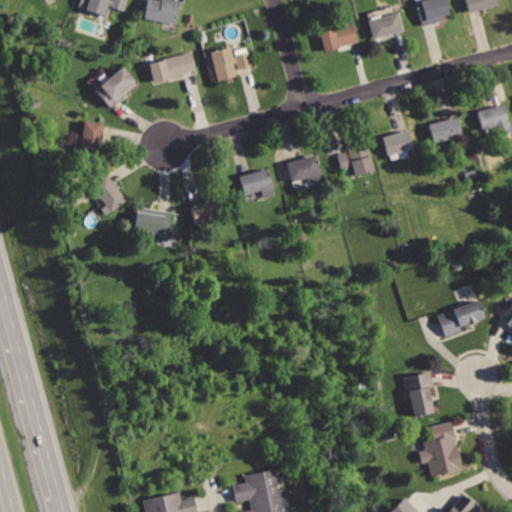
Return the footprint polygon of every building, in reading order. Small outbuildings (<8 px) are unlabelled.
[(87,0),(85,9),(105,15),(108,8),(126,13),(130,0),(87,0)] [(159,0),(150,0),(146,18),(180,26),(186,1),(182,0),(163,0),(163,1),(159,0)] [(422,0),(415,2),(422,26),(452,18),(446,0),(422,0)] [(465,0),(470,15),(502,7),(500,0),(465,0)] [(368,19),(375,41),(407,31),(400,9),(368,19)] [(318,33),(324,53),(360,42),(354,22),(318,33)] [(211,52),(219,83),(238,77),(236,72),(254,66),(250,52),(234,57),(231,46),(211,52)] [(149,61),(155,83),(197,70),(190,49),(149,61)] [(122,67),(96,90),(114,109),(139,85),(122,67)] [(477,109),(484,129),(495,126),(499,138),(511,134),(511,118),(506,100),(477,109)] [(430,122),(436,143),(466,134),(460,113),(430,122)] [(85,119),(80,153),(101,157),(106,122),(85,119)] [(384,135),(390,157),(417,150),(411,128),(384,135)] [(335,150),(341,169),(354,165),(358,177),(376,172),(367,140),(335,150)] [(289,161),(294,181),(307,178),(307,184),(322,180),(315,154),(289,161)] [(237,174),(242,195),(258,191),(260,199),(275,196),(268,166),(237,174)] [(107,170),(90,184),(112,210),(129,195),(107,170)] [(187,203),(193,229),(227,221),(220,195),(187,203)] [(140,209),(137,228),(159,231),(158,241),(171,244),(177,209),(164,207),(163,213),(140,209)] [(436,312),(444,333),(486,318),(478,297),(436,312)] [(511,301),(500,316),(511,328),(511,301)] [(404,374),(414,416),(434,411),(429,390),(437,389),(432,368),(404,374)] [(429,423),(432,438),(416,441),(420,461),(429,459),(433,474),(465,467),(454,418),(429,423)] [(234,485),(237,501),(249,498),(251,508),(242,511),(289,511),(280,467),(248,474),(249,481),(234,485)] [(145,498),(148,511),(199,511),(195,494),(184,497),(182,489),(145,498)] [(462,493),(447,511),(475,511),(472,509),(476,503),(462,493)] [(387,511),(418,511),(403,497),(387,511)]
